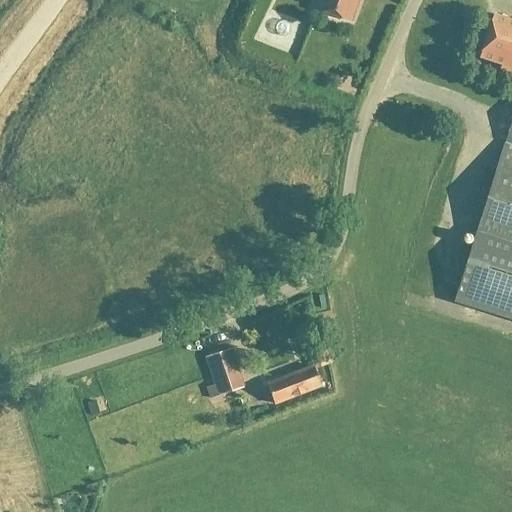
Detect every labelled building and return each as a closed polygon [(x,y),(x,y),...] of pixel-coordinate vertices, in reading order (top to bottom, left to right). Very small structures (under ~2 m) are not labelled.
[(318,0),(315,10),(349,22),(357,0),(318,0)] [(511,23),(492,17),(485,39),(511,46),(511,23)] [(287,55),(297,36),(265,20),(256,39),(287,55)] [(511,46),(485,39),(478,60),(501,67),(499,73),(511,76),(511,118),(453,303),(511,321),(511,46)] [(342,84),(344,72),(324,70),(323,83),(342,84)] [(217,398),(240,390),(227,352),(204,360),(213,387),(216,397),(217,398)] [(267,386),(265,386),(273,406),(319,387),(311,368),(280,380),(276,378),(269,381),(267,386)] [(213,387),(205,390),(208,399),(216,397),(213,387)]
